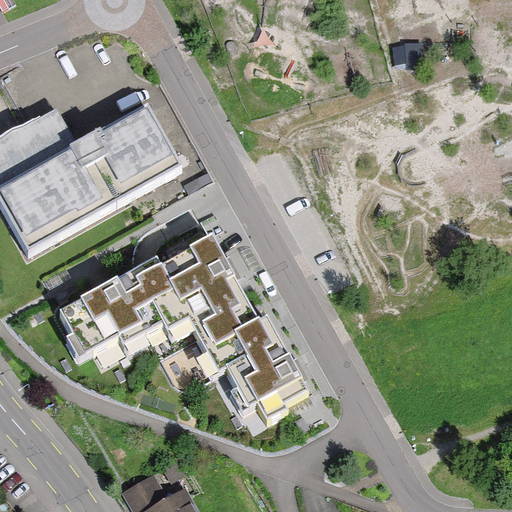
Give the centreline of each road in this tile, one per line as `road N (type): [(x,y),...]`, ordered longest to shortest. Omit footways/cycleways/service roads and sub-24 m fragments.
road 1 (residential): [(116,0),(159,47),(394,473),(430,511)]
road 2 (primary): [(0,404),(85,511)]
road 3 (residential): [(0,51),(116,0)]
road 4 (track): [(511,426),(394,473)]
